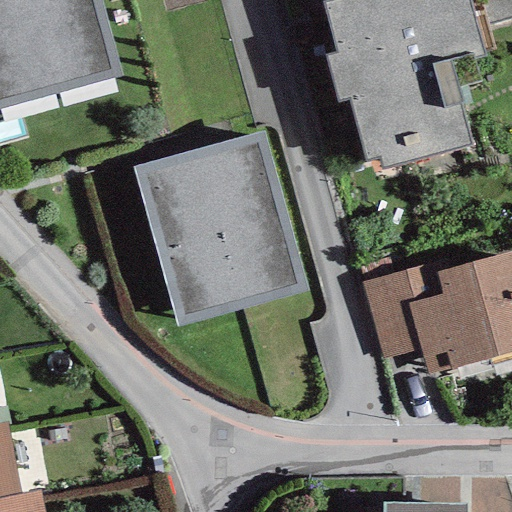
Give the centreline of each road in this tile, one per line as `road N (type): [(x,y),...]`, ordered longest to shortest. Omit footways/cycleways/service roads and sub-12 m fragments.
road 1 (residential): [(206,424),(284,449),(511,452)]
road 2 (residential): [(0,225),(158,397),(206,424)]
